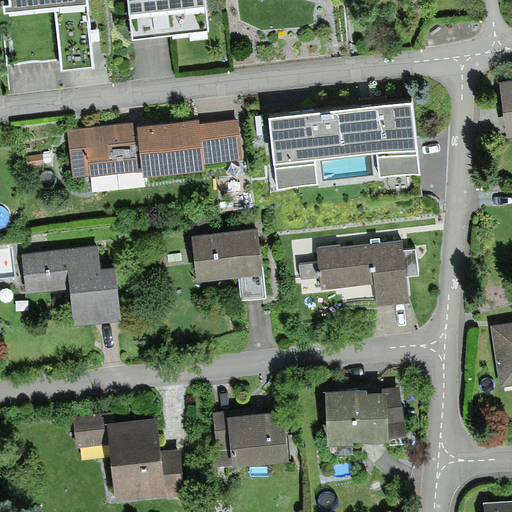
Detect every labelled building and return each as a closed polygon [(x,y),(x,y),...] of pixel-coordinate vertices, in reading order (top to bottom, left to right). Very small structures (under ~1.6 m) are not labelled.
[(14,0),(17,20),(105,7),(104,0),(14,0)] [(216,0),(132,0),(137,43),(220,33),(216,0)] [(409,98),(264,115),(271,191),(316,184),(314,163),(370,156),(373,181),(417,175),(409,98)] [(250,117),(79,136),(85,189),(225,174),(224,163),(254,160),(250,117)] [(3,142),(0,142),(0,195),(10,195),(3,142)] [(271,228),(196,236),(201,282),(275,274),(271,228)] [(415,237),(314,250),(320,296),(378,288),(381,310),(424,304),(415,237)] [(108,244),(27,252),(31,293),(76,288),(80,331),(138,324),(133,270),(111,272),(108,244)] [(412,393),(344,393),(345,448),(413,448),(412,393)] [(302,404),(218,416),(227,472),(310,459),(302,404)] [(119,412),(67,418),(72,462),(128,456),(133,502),(181,496),(172,422),(121,428),(119,412)] [(511,511),(511,501),(488,504),(488,511),(511,511)]
